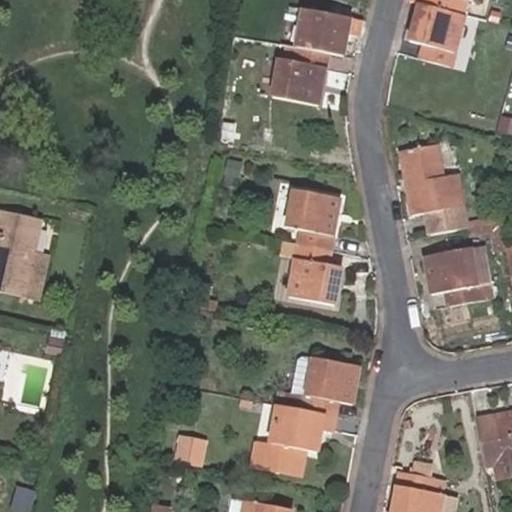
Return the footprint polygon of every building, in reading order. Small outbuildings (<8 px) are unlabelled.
[(411,0),(411,2),(418,4),(442,10),(444,0),(411,0)] [(442,10),(418,4),(409,42),(421,45),(418,58),(451,67),(466,17),(442,10)] [(359,35),(362,22),(302,10),(294,48),(330,55),(345,58),(350,33),(359,35)] [(330,55),(294,48),(291,62),(278,60),(272,95),(318,105),(330,55)] [(511,136),(511,121),(502,118),(498,132),(511,136)] [(454,207),(464,205),(459,177),(445,179),(438,147),(401,153),(412,215),(424,213),(429,236),(458,230),(454,207)] [(239,183),(244,163),(227,160),(223,179),(239,183)] [(297,246),(331,252),(341,200),(294,191),(287,227),(300,230),(297,246)] [(466,205),(464,205),(454,207),(458,230),(470,229),(470,228),(466,205)] [(4,215),(0,235),(0,288),(29,295),(43,221),(5,212),(4,215)] [(470,228),(470,229),(471,236),(493,232),(496,249),(506,248),(502,223),(470,228)] [(328,267),(331,252),(297,246),(288,296),(337,305),(343,270),(328,267)] [(473,250),(423,259),(429,295),(443,292),(446,306),(481,300),(473,250)] [(64,354),(67,340),(51,336),(48,351),(64,354)] [(296,362),(290,392),(306,395),(313,360),(302,358),(296,362)] [(306,395),(290,392),(287,407),(337,417),(340,402),(354,404),(361,370),(313,360),(306,395)] [(287,407),(290,392),(279,390),(276,405),(287,407)] [(250,400),(238,398),(237,404),(248,406),(250,400)] [(337,417),(287,407),(276,405),(268,442),(267,450),(260,449),(256,467),(304,476),(309,450),(321,452),(324,431),(335,432),(337,417)] [(511,412),(477,419),(485,470),(493,468),(511,464),(511,412)] [(181,437),(176,462),(202,467),(207,442),(181,437)] [(243,464),(256,467),(260,449),(267,450),(268,442),(249,438),(243,464)] [(511,479),(511,464),(493,468),(496,483),(511,479)] [(34,507),(36,492),(22,489),(19,504),(34,507)] [(391,511),(441,511),(444,498),(396,489),(391,511)] [(457,511),(459,498),(448,496),(445,511),(457,511)] [(291,511),(246,503),(243,511),(291,511)]
